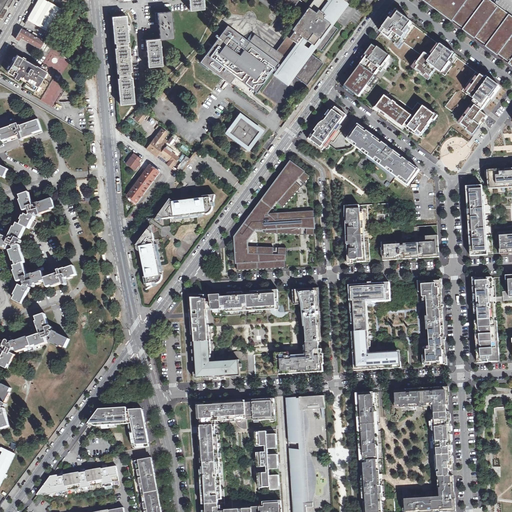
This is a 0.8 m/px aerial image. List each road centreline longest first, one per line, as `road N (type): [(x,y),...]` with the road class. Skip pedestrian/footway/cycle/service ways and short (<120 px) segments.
road 1 (tertiary): [(95,0),(114,211),(141,338)]
road 2 (unclassified): [(8,511),(141,338)]
road 3 (residential): [(158,397),(337,383)]
road 4 (residential): [(325,85),(454,182)]
road 5 (residential): [(330,277),(323,170),(284,142)]
road 6 (residential): [(192,267),(284,142)]
road 7 (residential): [(330,277),(215,283),(192,267)]
road 8 (residential): [(469,511),(460,376)]
road 9 (residential): [(454,269),(330,277)]
road 10 (residential): [(337,383),(460,376)]
